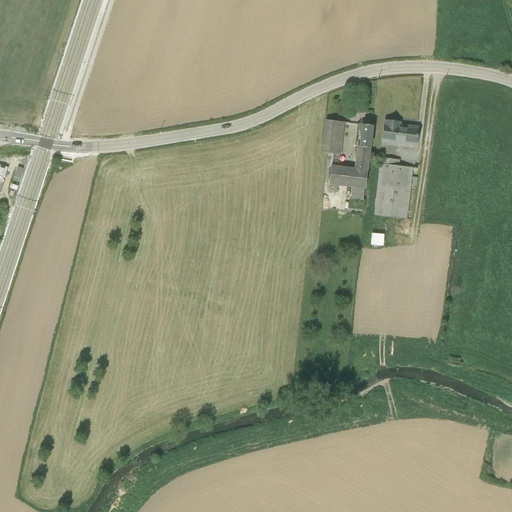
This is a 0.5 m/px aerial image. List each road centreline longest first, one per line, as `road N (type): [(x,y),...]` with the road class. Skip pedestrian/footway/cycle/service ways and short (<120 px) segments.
road 1 (tertiary): [(0,136),(89,147),(199,134),(248,123),(379,68),(437,66),(511,80)]
road 2 (track): [(61,146),(109,0)]
